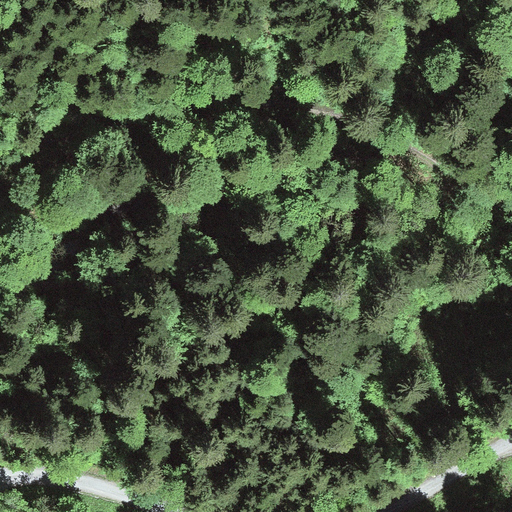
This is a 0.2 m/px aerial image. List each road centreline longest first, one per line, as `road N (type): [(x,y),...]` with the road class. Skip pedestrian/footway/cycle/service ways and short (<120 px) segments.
road 1 (track): [(169,511),(47,471),(0,476)]
road 2 (track): [(511,441),(383,511)]
